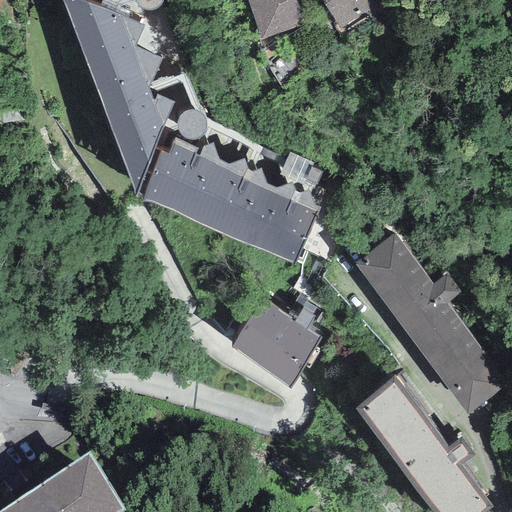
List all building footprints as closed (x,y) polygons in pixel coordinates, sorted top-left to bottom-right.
[(11,0),(0,0),(0,19),(13,19),(11,0)] [(144,18),(102,0),(65,0),(135,184),(174,94),(147,82),(160,52),(134,40),(144,18)] [(248,0),(261,36),(305,20),(297,0),(248,0)] [(323,0),(339,25),(377,0),(323,0)] [(182,114),(207,110),(204,85),(178,88),(182,114)] [(160,147),(142,187),(294,254),(316,203),(307,182),(297,187),(291,173),(275,180),(266,177),(260,160),(248,164),(243,152),(229,158),(217,152),(211,140),(195,149),(173,139),(168,150),(160,147)] [(394,227),(354,257),(467,406),(505,377),(445,298),(460,287),(446,268),(433,278),(394,227)] [(262,291),(231,337),(290,377),(319,334),(304,324),(316,307),(305,300),(295,314),(262,291)] [(394,372),(356,400),(439,511),(479,511),(493,502),(461,459),(475,449),(461,430),(446,441),(394,372)] [(119,511),(89,467),(21,511),(119,511)]
